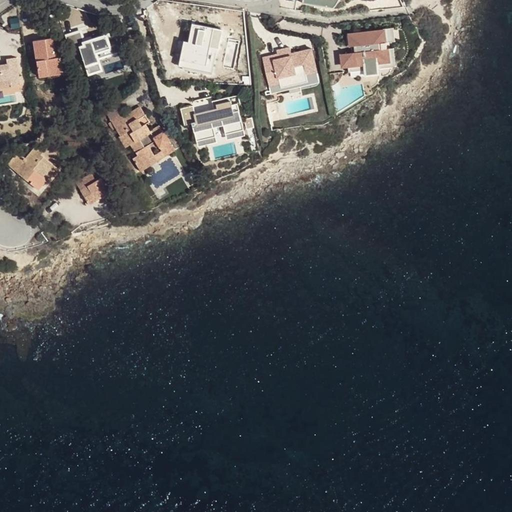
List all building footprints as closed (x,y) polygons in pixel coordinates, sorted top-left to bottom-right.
[(220,29),(192,23),(188,42),(184,41),(180,60),(184,61),(182,69),(208,74),(209,66),(213,67),(220,29)] [(394,28),(346,33),(348,47),(352,47),(352,54),(342,55),(344,67),(349,66),(350,71),(364,70),(381,68),(396,66),(394,48),(383,49),(382,42),(395,41),(394,28)] [(52,38),(33,41),(38,76),(47,75),(47,71),(62,69),(60,56),(55,57),(54,52),(52,38)] [(278,54),(278,56),(292,53),(290,47),(277,50),(278,54)] [(278,54),(263,58),(270,90),(281,88),(280,81),(317,72),(312,48),(292,53),(278,56),(278,54)] [(98,52),(82,58),(90,83),(109,77),(110,80),(124,75),(117,54),(100,60),(98,52)] [(7,64),(0,64),(0,84),(10,83),(10,87),(20,86),(16,57),(6,59),(7,64)] [(381,68),(364,70),(365,77),(382,75),(381,68)] [(62,69),(47,71),(47,75),(48,78),(63,75),(62,69)] [(342,71),(328,73),(330,85),(334,84),(338,81),(342,73),(342,71)] [(109,77),(90,83),(92,90),(125,79),(124,75),(110,80),(109,77)] [(199,97),(204,102),(213,92),(208,88),(199,97)] [(213,92),(204,102),(209,108),(206,110),(211,115),(206,120),(201,116),(187,130),(200,143),(214,129),(218,133),(224,128),(221,126),(229,112),(231,113),(232,112),(213,92)] [(121,114),(110,121),(119,136),(118,137),(125,148),(130,145),(137,156),(132,159),(137,166),(154,155),(152,151),(158,147),(161,151),(164,156),(174,150),(162,132),(153,138),(149,132),(145,125),(148,122),(139,107),(123,117),(121,114)] [(211,115),(206,110),(201,116),(206,120),(211,115)] [(221,126),(224,128),(231,113),(229,112),(221,126)] [(149,132),(153,138),(162,132),(158,126),(149,132)] [(218,133),(214,129),(200,143),(204,147),(218,133)] [(26,158),(18,152),(7,164),(37,190),(46,180),(42,176),(52,164),(41,155),(43,152),(36,147),(26,158)] [(154,155),(137,166),(140,171),(164,156),(161,151),(154,155)] [(56,168),(52,164),(42,176),(46,180),(56,168)] [(76,182),(80,190),(97,180),(92,172),(76,182)] [(97,180),(80,190),(89,204),(96,199),(94,195),(107,187),(101,178),(97,180)] [(107,187),(94,195),(96,199),(109,191),(107,187)]
